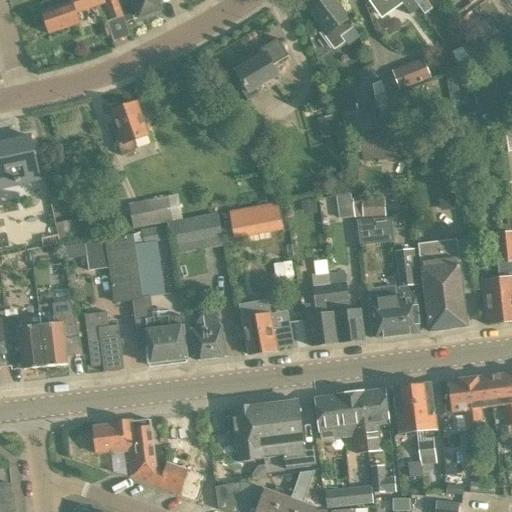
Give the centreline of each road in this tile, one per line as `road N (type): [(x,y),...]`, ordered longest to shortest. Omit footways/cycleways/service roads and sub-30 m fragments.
road 1 (secondary): [(33,411),(511,350)]
road 2 (residential): [(20,96),(110,73),(242,0)]
